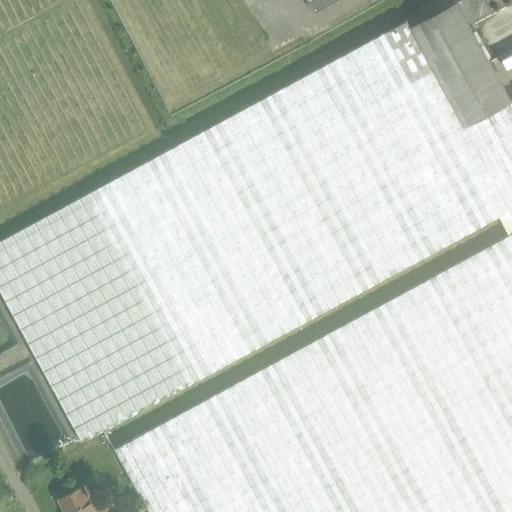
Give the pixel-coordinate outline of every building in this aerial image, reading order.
[(307,0),(313,11),(333,0),(307,0)] [(455,0),(454,0),(410,26),(462,126),(511,100),(455,0)] [(511,99),(511,100),(462,126),(410,26),(407,20),(0,239),(0,291),(81,441),(511,207),(511,99)] [(511,511),(511,232),(115,448),(149,511),(511,511)] [(108,511),(103,502),(94,507),(82,486),(59,498),(65,511),(108,511)]
